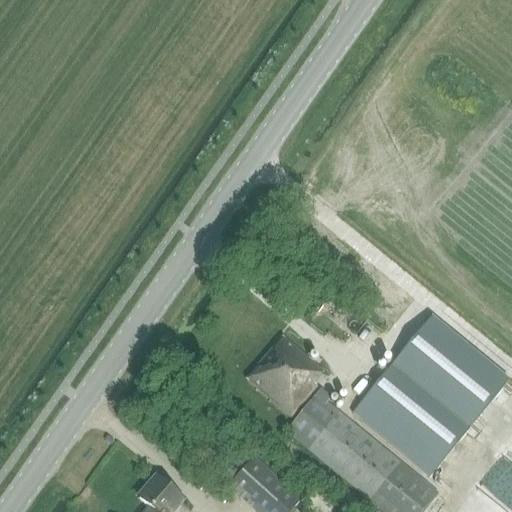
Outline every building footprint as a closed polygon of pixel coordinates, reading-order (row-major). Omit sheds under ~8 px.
[(314,386),(322,376),(281,340),(246,381),(290,419),(318,389),(314,386)] [(431,479),(477,423),(401,360),(355,416),(431,479)] [(285,433),(380,511),(424,511),(438,495),(328,403),(331,400),(320,391),(285,433)] [(511,415),(500,428),(511,440),(511,415)] [(253,460),(228,488),(253,511),(289,511),(299,502),(253,460)] [(174,511),(183,501),(158,480),(142,499),(152,507),(148,511),(174,511)] [(469,511),(511,511),(511,506),(508,511),(507,511),(473,492),(463,508),(469,511)]
